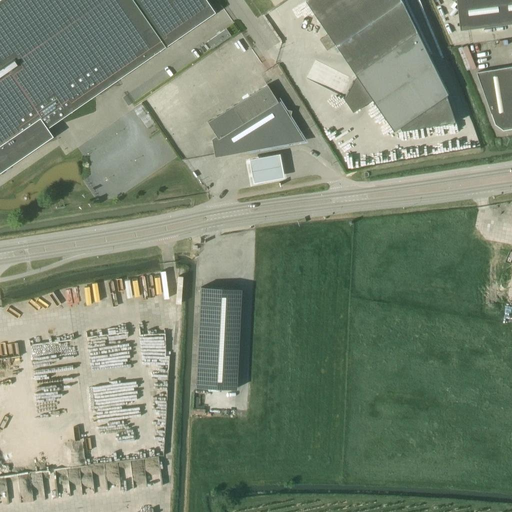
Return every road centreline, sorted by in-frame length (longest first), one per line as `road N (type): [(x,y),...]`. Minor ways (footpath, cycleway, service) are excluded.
road 1 (tertiary): [(0,263),(226,220),(511,184)]
road 2 (tertiary): [(511,170),(0,250)]
